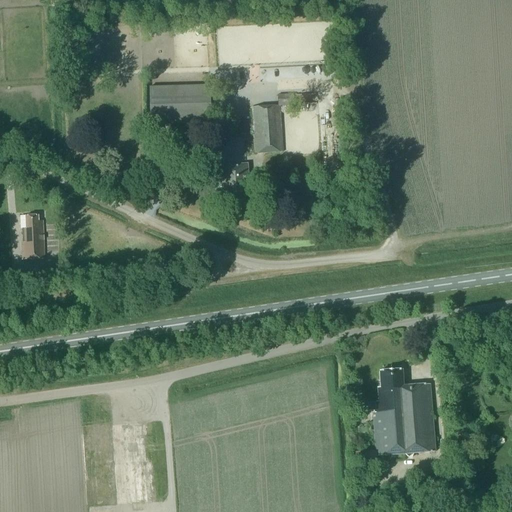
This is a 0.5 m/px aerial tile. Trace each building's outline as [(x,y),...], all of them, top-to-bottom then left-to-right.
[(211,124),(211,87),(150,87),(151,125),(211,124)] [(294,106),(293,95),(277,96),(278,107),(252,108),(256,154),(283,152),(280,107),(294,106)] [(334,117),(322,118),(326,172),(338,171),(334,117)] [(249,185),(248,163),(219,165),(220,187),(224,187),(225,203),(246,202),(245,185),(249,185)] [(260,182),(274,181),(274,174),(259,175),(260,182)] [(44,258),(43,220),(39,220),(39,215),(26,215),(26,227),(22,228),(22,241),(21,241),(22,259),(44,258)] [(0,309),(13,309),(12,298),(0,298),(0,309)] [(403,386),(402,370),(379,372),(380,388),(377,388),(377,402),(368,402),(369,411),(373,411),(375,450),(355,452),(356,468),(376,467),(376,457),(435,453),(430,384),(403,386)] [(415,483),(416,497),(447,495),(446,481),(415,483)]
